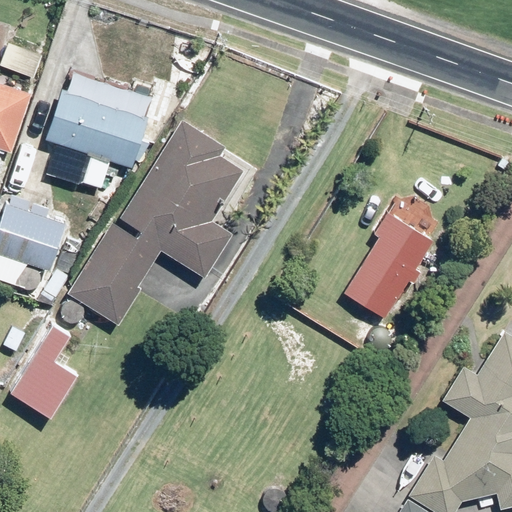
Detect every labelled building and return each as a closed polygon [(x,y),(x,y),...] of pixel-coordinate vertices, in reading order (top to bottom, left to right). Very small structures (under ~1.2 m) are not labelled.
[(9,41),(0,64),(33,77),(41,54),(9,41)] [(157,63),(147,56),(140,65),(150,73),(157,63)] [(120,81),(114,80),(110,83),(108,88),(111,93),(117,94),(121,91),(123,86),(120,81)] [(0,147),(10,151),(30,93),(0,83),(0,147)] [(46,139),(132,167),(148,118),(63,89),(46,139)] [(68,292),(118,324),(141,287),(138,285),(161,250),(204,278),(232,234),(211,221),(243,170),(218,155),(223,147),(182,121),(121,218),(143,232),(138,239),(112,223),(68,292)] [(65,225),(7,204),(0,222),(0,254),(0,268),(19,276),(21,267),(32,271),(34,266),(49,271),(65,225)] [(426,245),(381,216),(368,237),(372,240),(337,296),(377,322),(402,284),(407,287),(415,274),(410,271),(426,245)] [(11,393),(50,418),(77,376),(55,361),(71,336),(54,325),(11,393)] [(430,456),(406,495),(432,511),(450,511),(457,501),(494,492),(498,509),(511,505),(511,338),(501,332),(476,372),(460,363),(438,399),(467,417),(440,462),(430,456)] [(422,511),(403,500),(395,511),(422,511)]
